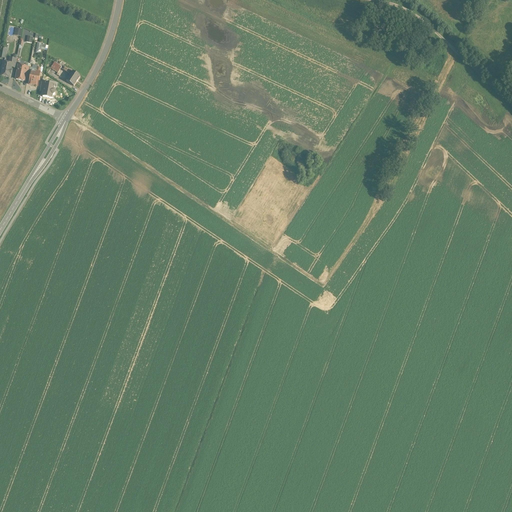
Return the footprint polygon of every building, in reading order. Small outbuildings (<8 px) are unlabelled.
[(62,67),(54,63),(51,69),(58,73),(62,67)] [(11,65),(4,64),(1,76),(9,77),(10,74),(11,75),(11,71),(11,68),(10,68),(11,65)] [(23,65),(20,64),(19,66),(16,80),(24,81),(25,77),(26,71),(26,68),(23,67),(23,65)] [(73,72),(64,67),(62,70),(71,76),(73,72)] [(35,74),(32,73),(32,72),(31,77),(29,85),(37,86),(40,73),(36,72),(35,74)] [(80,77),(73,72),(71,76),(67,82),(74,87),(80,77)] [(54,86),(46,85),(46,84),(45,84),(45,85),(45,84),(44,91),(43,97),(52,98),(53,95),(55,94),(55,92),(54,91),(53,91),(54,87),(55,87),(54,87),(54,86)]
